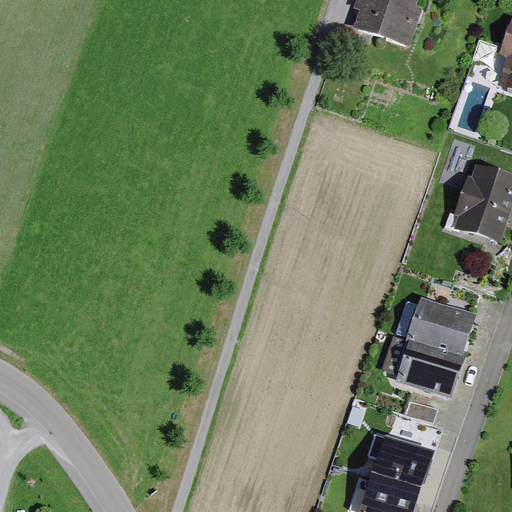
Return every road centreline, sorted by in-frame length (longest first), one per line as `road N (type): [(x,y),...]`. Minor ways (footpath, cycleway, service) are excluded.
road 1 (residential): [(443,511),(511,316)]
road 2 (residential): [(0,385),(64,438),(112,511)]
